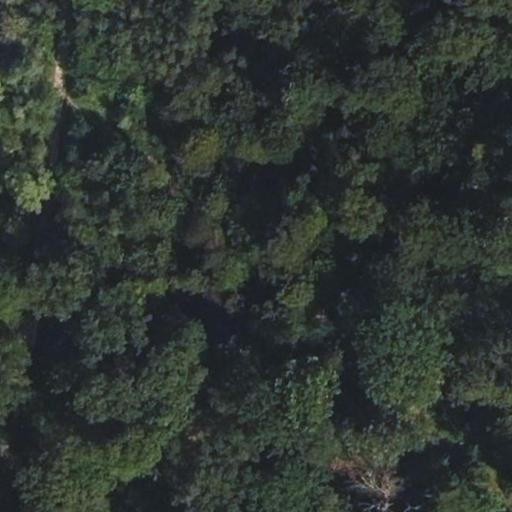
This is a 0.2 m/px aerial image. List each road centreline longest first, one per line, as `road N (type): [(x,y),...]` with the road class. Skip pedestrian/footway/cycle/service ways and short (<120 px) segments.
road 1 (track): [(474,511),(51,95)]
road 2 (track): [(0,503),(64,0)]
road 3 (motorway): [(0,29),(188,0)]
